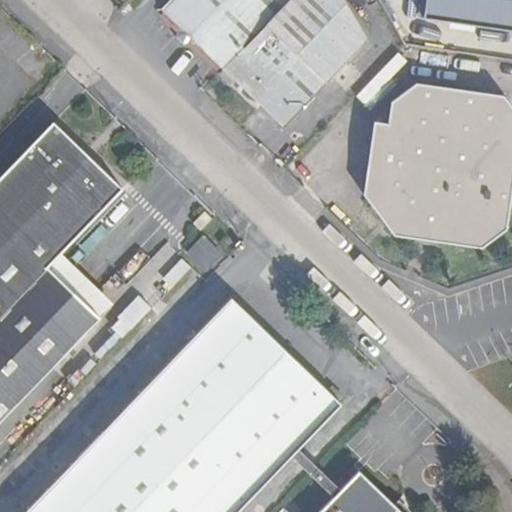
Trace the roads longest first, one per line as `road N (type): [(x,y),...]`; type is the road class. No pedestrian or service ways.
road 1 (unclassified): [(46,0),(410,347)]
road 2 (unclassified): [(410,347),(511,460)]
